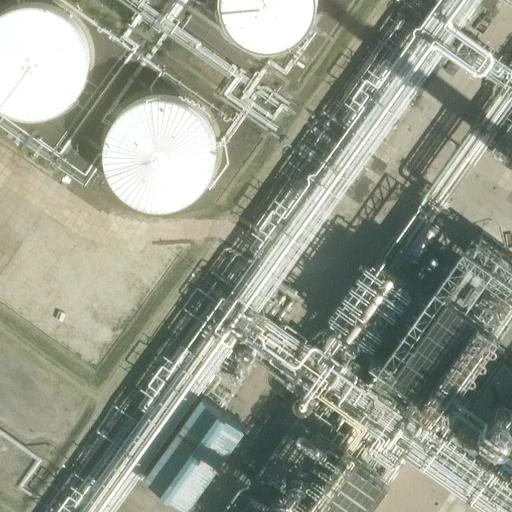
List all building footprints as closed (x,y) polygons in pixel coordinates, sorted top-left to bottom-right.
[(221,0),(221,5),(231,27),(251,42),(275,47),(299,39),(316,22),(323,0),(221,0)] [(0,93),(4,98),(33,109),(63,102),(84,79),(90,49),(79,21),(54,3),(23,1),(0,14),(0,93)] [(346,120),(284,219),(297,227),(278,222),(274,239),(273,241),(265,254),(279,257),(284,249),(277,245),(298,250),(299,249),(307,218),(327,223),(446,31),(423,17),(416,27),(401,23),(400,24),(379,57),(385,35),(344,101),(340,116),(346,120)] [(110,157),(121,180),(140,195),(165,199),(188,192),(206,174),(213,151),(208,126),(193,107),(170,97),(146,99),(124,112),(112,133),(110,157)] [(446,252),(372,362),(423,397),(498,287),(446,252)] [(148,474),(191,504),(248,423),(205,393),(148,474)] [(293,511),(357,511),(371,492),(326,463),(293,511)]
